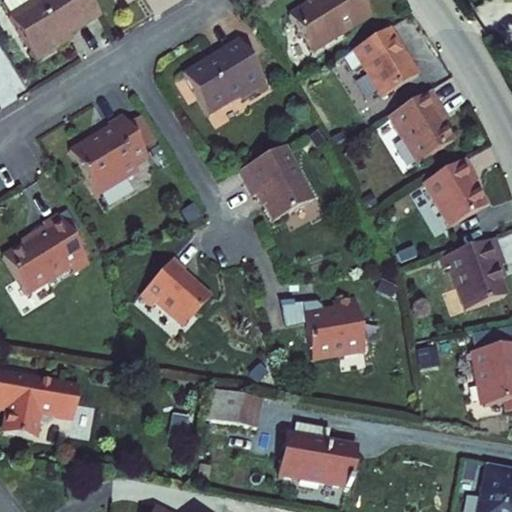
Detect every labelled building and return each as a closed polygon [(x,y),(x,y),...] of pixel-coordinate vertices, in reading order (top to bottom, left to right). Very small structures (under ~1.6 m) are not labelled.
[(55,50),(52,46),(101,16),(90,0),(41,0),(10,19),(36,62),(55,50)] [(321,0),(322,1),(292,19),(315,57),(377,20),(364,0),(321,0)] [(424,80),(394,31),(348,60),(357,75),(366,70),(386,103),(424,80)] [(241,89),(243,92),(267,77),(241,34),(220,47),(220,49),(186,69),(210,108),(241,89)] [(430,93),(388,118),(416,166),(453,144),(434,112),(439,108),(430,93)] [(97,196),(138,171),(134,164),(148,156),(144,150),(129,124),(123,116),(108,125),(111,129),(71,153),(97,196)] [(129,124),(144,150),(158,141),(142,116),(129,124)] [(273,225),(313,204),(286,150),(239,173),(252,199),(259,196),(273,225)] [(466,157),(424,183),(451,226),(486,204),(471,181),(478,177),(466,157)] [(72,273),(87,263),(58,215),(43,224),(44,226),(31,234),(32,236),(1,254),(25,293),(69,267),(72,273)] [(501,237),(454,254),(473,310),(511,297),(501,267),(510,264),(501,237)] [(183,327),(209,299),(181,274),(184,271),(172,260),(138,297),(150,308),(155,303),(183,327)] [(310,363),(362,350),(348,297),(326,303),(328,310),(318,313),(317,311),(297,316),(310,363)] [(511,349),(473,356),(478,383),(483,382),(488,409),(504,407),(506,418),(511,417),(511,349)] [(44,385),(0,377),(0,409),(4,410),(0,433),(0,435),(31,441),(34,426),(41,427),(53,419),(69,422),(75,392),(59,389),(59,386),(44,382),(44,385)] [(188,385),(183,415),(199,417),(204,387),(188,385)] [(204,387),(199,417),(261,427),(266,398),(204,387)] [(307,425),(305,439),(334,443),(336,430),(307,425)] [(292,436),(285,478),(356,490),(363,448),(334,443),(305,439),(292,436)] [(511,511),(511,471),(484,466),(474,511),(511,511)]
